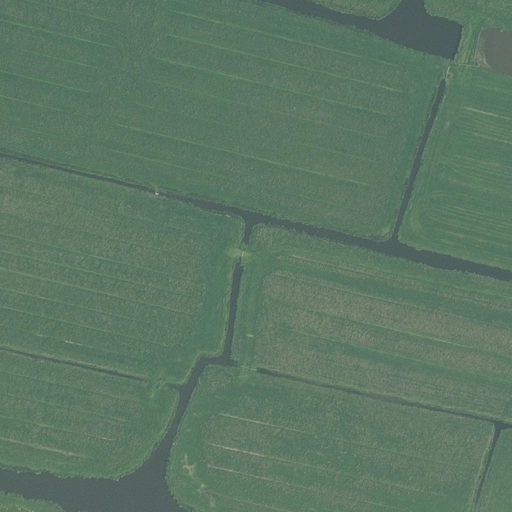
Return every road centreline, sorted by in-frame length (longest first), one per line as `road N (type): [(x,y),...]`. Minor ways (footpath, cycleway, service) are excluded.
road 1 (track): [(212,511),(184,486),(180,447),(209,398),(246,368),(260,260),(225,251),(152,209)]
road 2 (track): [(260,260),(281,245),(303,245),(511,295)]
road 3 (track): [(511,234),(438,215),(427,198),(462,74)]
road 4 (track): [(415,59),(462,74),(471,18),(508,8)]
